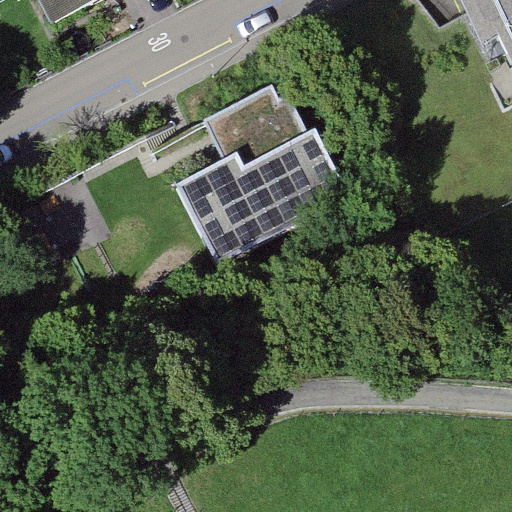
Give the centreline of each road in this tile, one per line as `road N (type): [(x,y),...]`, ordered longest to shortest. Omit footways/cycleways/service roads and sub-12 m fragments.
road 1 (track): [(511,403),(376,395),(278,401),(202,430),(157,458)]
road 2 (residential): [(263,0),(0,138)]
